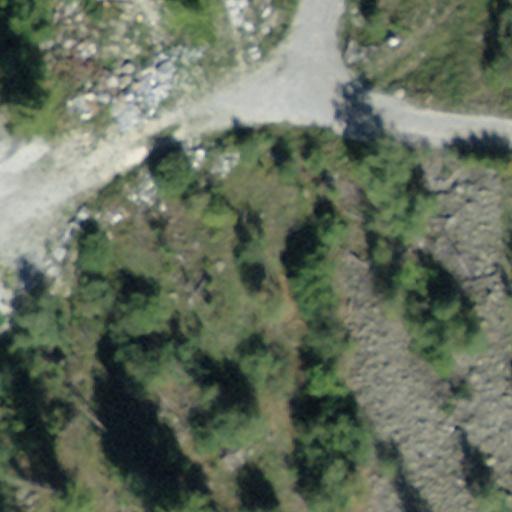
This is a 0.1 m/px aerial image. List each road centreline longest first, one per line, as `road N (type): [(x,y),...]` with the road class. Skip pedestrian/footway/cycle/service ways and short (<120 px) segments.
road 1 (track): [(326,84),(258,94),(0,188)]
road 2 (track): [(511,134),(354,109),(326,84),(312,48),(319,0)]
